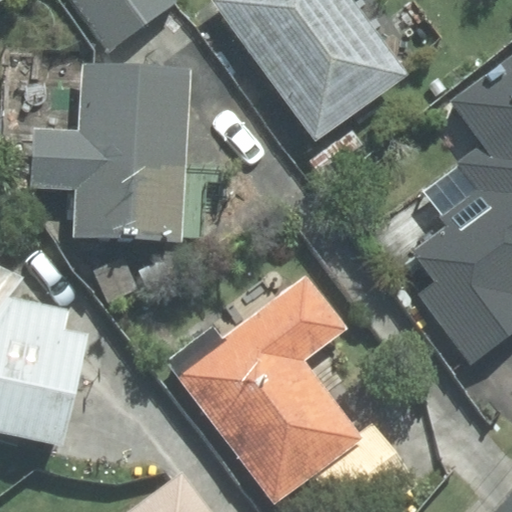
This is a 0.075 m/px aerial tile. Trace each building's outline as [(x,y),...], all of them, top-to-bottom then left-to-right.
[(180,4),(176,0),(68,0),(110,55),(180,4)] [(220,0),(206,11),(313,149),(407,77),(347,0),(220,0)] [(511,54),(448,107),(482,147),(425,193),(447,221),(409,252),(433,282),(412,299),(472,372),(511,339),(511,54)] [(182,245),(190,69),(75,62),(71,129),(31,127),(27,187),(71,190),(68,238),(182,245)] [(18,279),(0,271),(0,435),(71,450),(81,341),(61,339),(69,312),(9,298),(18,279)] [(350,331),(307,277),(223,343),(211,328),(161,368),(274,511),(370,436),(311,361),(350,331)] [(399,511),(422,494),(380,439),(317,488),(335,511),(399,511)] [(205,511),(176,475),(125,511),(205,511)]
